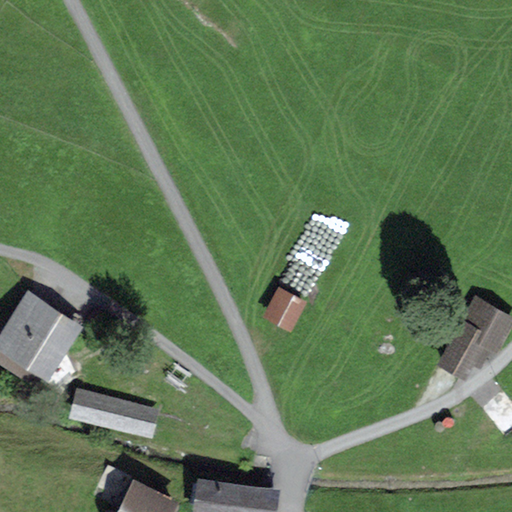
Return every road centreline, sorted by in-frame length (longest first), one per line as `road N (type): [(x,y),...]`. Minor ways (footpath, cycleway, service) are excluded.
road 1 (track): [(269,423),(218,287),(71,0)]
road 2 (track): [(269,423),(34,258),(0,250)]
